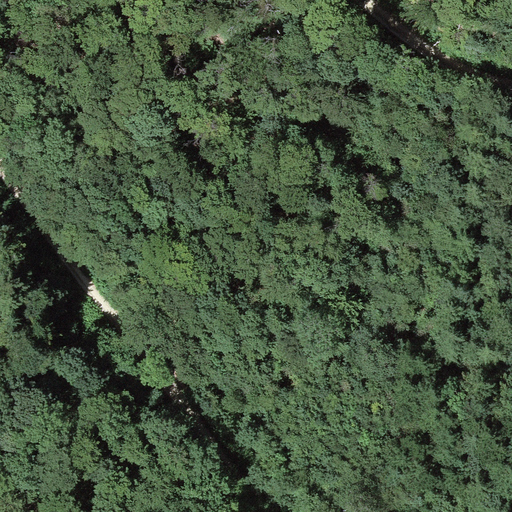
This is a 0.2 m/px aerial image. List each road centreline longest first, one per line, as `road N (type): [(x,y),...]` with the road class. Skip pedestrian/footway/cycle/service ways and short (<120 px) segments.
road 1 (track): [(55,249),(193,270),(427,349),(511,388)]
road 2 (track): [(262,511),(62,261),(0,167)]
road 3 (track): [(339,0),(434,59),(511,84)]
